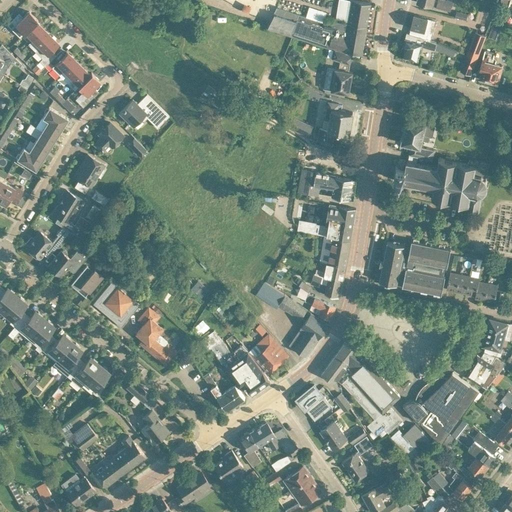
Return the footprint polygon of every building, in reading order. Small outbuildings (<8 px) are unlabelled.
[(71,0),(68,4),(65,6),(73,13),(86,0),(71,0)] [(86,0),(73,13),(72,14),(80,22),(81,21),(95,7),(95,6),(88,0),(86,0)] [(285,33),(292,36),(329,48),(330,46),(344,50),(344,51),(354,53),(364,55),(371,3),(362,2),(361,2),(350,0),(347,23),(325,19),(324,22),(277,6),(267,28),(285,33)] [(417,0),(417,1),(433,5),(433,4),(437,5),(436,6),(450,9),(452,0),(417,0)] [(95,7),(81,21),(89,29),(97,20),(102,25),(111,15),(98,3),(95,6),(95,7)] [(239,8),(247,12),(250,7),(242,3),(239,8)] [(467,20),(468,13),(457,11),(455,17),(467,20)] [(7,24),(20,37),(24,32),(36,20),(36,21),(38,19),(30,12),(28,12),(19,20),(15,16),(7,24)] [(424,38),(431,40),(435,26),(436,19),(415,14),(410,33),(424,38)] [(24,32),(32,39),(43,29),(40,26),(41,26),(36,21),(36,20),(24,32)] [(110,21),(96,36),(108,48),(123,34),(110,21)] [(245,47),(255,50),(264,26),(254,22),(245,47)] [(492,26),(488,36),(497,39),(500,28),(492,26)] [(43,29),(32,39),(28,44),(35,51),(51,35),(46,30),(45,31),(43,29)] [(406,46),(404,56),(418,60),(421,45),(435,49),(437,42),(431,40),(424,38),(410,33),(408,32),(404,45),(406,46)] [(474,32),(465,55),(477,59),(485,36),(474,32)] [(123,34),(108,48),(121,61),(136,46),(123,34)] [(45,64),(46,65),(52,58),(54,56),(50,52),(58,44),(55,41),(56,40),(51,35),(35,51),(42,58),(39,60),(45,65),(45,64)] [(20,65),(21,63),(1,43),(0,45),(0,66),(2,63),(7,67),(10,62),(20,65)] [(350,64),(353,55),(333,49),(330,57),(340,60),(339,69),(327,67),(324,88),(349,93),(353,71),(349,71),(350,64)] [(495,52),(485,50),(482,60),(479,70),(482,70),(480,78),(495,83),(495,82),(496,82),(497,81),(502,83),(504,76),(499,74),(502,65),(495,63),(496,59),(493,58),(495,52)] [(56,62),(52,67),(59,75),(75,59),(70,54),(69,55),(66,52),(59,60),(54,56),(52,58),(56,62)] [(459,71),(470,75),(477,59),(465,55),(459,71)] [(79,65),(80,64),(75,59),(59,75),(67,82),(82,67),(79,65)] [(170,62),(156,77),(169,89),(183,74),(170,62)] [(36,73),(41,69),(36,64),(35,65),(32,68),(36,73)] [(67,82),(74,90),(77,86),(78,86),(90,74),(90,73),(85,68),(84,69),(82,67),(67,82)] [(99,80),(91,72),(90,73),(90,74),(78,86),(83,91),(75,99),(76,99),(83,106),(95,94),(91,90),(99,82),(99,80)] [(183,74),(169,89),(175,96),(189,81),(183,74)] [(22,79),(19,83),(26,88),(27,88),(30,82),(24,78),(22,79)] [(189,81),(175,96),(182,102),(196,87),(189,81)] [(196,87),(182,102),(189,108),(203,93),(196,87)] [(0,93),(0,96),(9,99),(11,93),(1,90),(0,93)] [(57,92),(54,95),(61,103),(64,99),(57,92)] [(27,105),(32,96),(28,93),(23,102),(21,105),(25,107),(27,105)] [(169,115),(154,100),(146,93),(137,103),(133,99),(119,112),(133,126),(140,119),(141,120),(144,120),(147,117),(157,127),(169,115)] [(203,93),(189,108),(202,120),(216,105),(203,93)] [(320,128),(318,140),(320,141),(332,145),(334,131),(350,133),(353,112),(346,111),(346,110),(339,109),(339,110),(338,109),(339,103),(329,101),(328,108),(327,108),(326,115),(326,117),(330,118),(328,130),(320,128)] [(15,114),(20,117),(23,112),(22,112),(25,107),(21,105),(17,111),(15,114)] [(61,129),(68,118),(49,106),(42,117),(47,121),(61,129)] [(9,124),(13,127),(18,119),(14,117),(9,124)] [(313,126),(295,117),(290,126),(308,135),(313,126)] [(401,142),(411,145),(410,153),(430,158),(432,159),(434,149),(421,146),(423,139),(428,141),(430,134),(433,135),(435,125),(427,123),(407,118),(401,142)] [(55,139),(61,129),(47,121),(41,131),(55,139)] [(101,136),(94,144),(101,151),(109,144),(111,146),(123,134),(110,122),(98,133),(101,136)] [(41,131),(30,124),(26,129),(37,137),(35,140),(48,149),(55,139),(41,131)] [(184,133),(177,141),(192,154),(204,141),(186,125),(181,131),(184,133)] [(134,137),(128,144),(139,155),(146,148),(134,137)] [(28,150),(42,159),(48,149),(35,140),(28,150)] [(160,142),(153,149),(170,164),(176,157),(184,164),(192,154),(177,141),(169,150),(160,142)] [(22,149),(16,159),(27,165),(35,170),(41,161),(42,159),(28,150),(23,147),(22,149)] [(153,149),(146,157),(155,165),(147,174),(162,188),(171,179),(163,172),(170,164),(153,149)] [(429,163),(430,158),(410,153),(408,160),(407,159),(407,161),(406,159),(405,159),(402,158),(401,158),(399,160),(398,161),(397,164),(395,174),(400,175),(399,178),(400,179),(402,179),(402,181),(403,181),(403,182),(403,183),(408,184),(408,183),(409,183),(409,182),(417,184),(417,185),(418,185),(418,184),(425,185),(425,186),(426,186),(426,185),(433,187),(432,193),(432,194),(431,194),(431,195),(432,195),(432,197),(433,197),(433,196),(438,197),(437,199),(444,201),(445,198),(450,199),(450,200),(451,200),(451,199),(467,203),(467,207),(479,209),(482,193),(483,192),(483,194),(484,193),(483,192),(486,189),(487,189),(488,188),(486,188),(487,184),(489,183),(489,182),(487,183),(486,178),(487,177),(486,176),(486,177),(488,162),(475,160),(469,158),(468,163),(458,160),(458,159),(457,159),(457,160),(452,159),(453,156),(446,154),(445,158),(441,157),(441,156),(439,156),(439,157),(438,157),(438,159),(439,159),(437,166),(431,164),(429,163)] [(100,177),(105,169),(102,167),(104,164),(87,154),(74,175),(79,178),(74,186),(84,192),(88,186),(91,187),(98,176),(100,177)] [(221,161),(213,170),(229,183),(236,174),(221,161)] [(24,168),(21,173),(28,178),(31,172),(24,168)] [(303,168),(299,191),(301,191),(306,192),(309,192),(310,184),(313,170),(303,168)] [(213,170),(206,178),(222,191),(229,183),(213,170)] [(349,198),(353,179),(336,176),(336,175),(317,171),(315,184),(334,187),(332,196),(349,198)] [(130,175),(122,183),(139,198),(146,191),(154,198),(162,188),(147,174),(139,183),(130,175)] [(206,178),(200,184),(216,198),(222,191),(206,178)] [(15,185),(14,187),(3,181),(0,187),(0,201),(5,205),(8,200),(15,203),(23,189),(15,185)] [(200,184),(194,191),(210,205),(216,198),(200,184)] [(62,197),(53,212),(58,215),(55,220),(72,231),(78,235),(82,230),(90,220),(80,214),(75,223),(69,219),(82,199),(74,194),(66,189),(61,197),(62,197)] [(97,189),(93,196),(106,204),(110,197),(97,189)] [(194,191),(187,200),(196,208),(191,213),(201,222),(213,208),(210,205),(194,191)] [(22,195),(18,203),(21,205),(26,198),(22,195)] [(126,202),(111,218),(126,231),(138,218),(131,211),(133,208),(126,201),(126,202)] [(325,235),(324,238),(329,240),(330,236),(351,239),(353,227),(353,224),(355,216),(356,208),(354,208),(346,206),(336,205),(334,215),(331,214),(329,223),(328,233),(327,236),(325,235)] [(217,229),(206,239),(213,247),(214,248),(229,234),(229,233),(222,226),(227,221),(222,215),(212,224),(217,229)] [(111,218),(105,224),(120,238),(126,231),(111,218)] [(105,224),(93,238),(108,251),(120,238),(105,224)] [(26,247),(39,258),(43,253),(47,257),(69,231),(62,226),(56,233),(58,234),(52,241),(39,231),(26,247)] [(229,234),(214,248),(222,257),(233,247),(237,252),(247,243),(242,238),(237,243),(229,234)] [(329,262),(346,265),(351,239),(330,236),(329,240),(324,238),(321,261),(327,262),(329,262)] [(387,241),(379,280),(397,284),(398,280),(403,281),(402,285),(442,293),(445,275),(441,274),(443,265),(447,266),(451,248),(412,240),(410,248),(405,247),(405,245),(387,241)] [(67,265),(75,271),(92,250),(83,242),(70,258),(66,254),(67,254),(67,253),(67,251),(65,249),(63,249),(62,250),(61,250),(48,265),(59,275),(67,265)] [(237,261),(231,267),(239,276),(254,262),(247,254),(252,249),(247,243),(237,252),(232,256),(237,261)] [(239,276),(247,285),(248,284),(253,289),(263,279),(270,269),(267,266),(262,270),(255,262),(254,262),(239,276)] [(316,270),(315,272),(328,277),(334,278),(334,277),(343,280),(346,265),(329,262),(327,262),(325,271),(319,269),(319,271),(316,270)] [(93,270),(86,265),(70,284),(80,292),(83,288),(89,293),(98,282),(96,281),(101,275),(94,269),(93,270)] [(328,277),(315,272),(314,272),(310,283),(319,286),(320,281),(327,284),(325,293),(340,296),(343,280),(334,277),(334,278),(328,277)] [(447,289),(456,291),(460,274),(450,272),(447,289)] [(469,276),(460,274),(456,291),(466,293),(469,276)] [(476,295),(478,281),(479,281),(479,278),(469,276),(466,293),(476,295)] [(312,286),(302,280),(299,285),(308,291),(312,286)] [(93,303),(121,326),(139,304),(132,298),(132,299),(118,287),(111,281),(93,303)] [(259,290),(257,293),(277,306),(278,304),(293,313),(292,315),(300,320),(302,317),(306,311),(310,314),(306,319),(301,326),(302,326),(289,344),(298,350),(306,356),(322,333),(329,324),(320,318),(309,310),(265,281),(259,290)] [(476,295),(475,297),(485,299),(488,283),(479,281),(478,281),(476,295)] [(197,282),(192,288),(202,297),(209,289),(202,283),(200,285),(197,282)] [(495,302),(498,285),(488,283),(485,299),(495,302)] [(0,288),(0,309),(3,311),(16,295),(13,292),(14,291),(11,288),(10,289),(7,287),(5,290),(3,292),(0,288)] [(317,306),(315,312),(331,318),(336,305),(307,293),(304,301),(317,306)] [(16,295),(3,311),(12,319),(9,322),(14,326),(23,315),(19,311),(21,309),(26,303),(23,300),(24,299),(20,296),(19,298),(16,295)] [(140,342),(166,364),(176,351),(168,345),(165,348),(152,338),(161,327),(154,321),(158,315),(148,307),(139,319),(144,323),(137,332),(144,338),(140,342)] [(14,326),(8,334),(10,336),(13,338),(18,331),(27,338),(28,338),(44,318),(41,315),(42,314),(38,311),(37,312),(35,310),(30,316),(28,318),(23,315),(14,326)] [(490,317),(483,343),(486,344),(484,351),(501,355),(503,347),(501,347),(503,338),(507,322),(490,317)] [(44,318),(28,338),(36,345),(34,348),(39,352),(42,349),(51,338),(47,334),(48,332),(53,326),(51,324),(52,322),(48,320),(47,321),(44,318)] [(214,330),(201,340),(208,350),(211,347),(226,367),(226,366),(236,380),(236,379),(240,386),(245,382),(252,393),(270,380),(248,350),(234,361),(228,354),(231,352),(214,330)] [(51,338),(42,349),(46,353),(49,350),(58,358),(72,341),(68,339),(69,337),(66,334),(65,336),(62,333),(57,340),(55,342),(51,338)] [(269,335),(260,342),(250,351),(269,373),(284,360),(284,359),(283,360),(275,350),(279,346),(269,335)] [(72,341),(58,358),(67,365),(65,368),(69,372),(79,361),(74,357),(76,355),(81,349),(78,347),(79,346),(76,343),(75,344),(72,341)] [(389,405),(400,396),(367,360),(358,352),(358,351),(345,341),(322,372),(335,382),(337,379),(342,382),(375,418),(367,425),(376,435),(384,428),(388,432),(402,420),(389,405)] [(473,379),(486,387),(506,361),(496,355),(487,352),(484,357),(477,353),(465,374),(473,379)] [(10,362),(8,363),(19,375),(26,367),(12,355),(8,359),(10,362)] [(69,372),(67,375),(81,387),(82,385),(86,381),(99,364),(96,362),(97,361),(94,358),(93,359),(90,357),(85,363),(83,365),(79,361),(69,372)] [(99,364),(86,381),(95,388),(92,391),(97,396),(108,382),(108,381),(107,382),(106,384),(102,380),(104,378),(109,372),(106,370),(107,369),(103,366),(102,367),(99,364)] [(406,402),(403,404),(410,411),(433,436),(442,442),(444,440),(474,398),(479,391),(462,378),(461,377),(452,371),(447,377),(446,378),(444,377),(442,376),(440,377),(438,377),(428,383),(427,384),(425,385),(424,387),(424,389),(423,391),(425,395),(425,396),(426,398),(425,399),(420,402),(418,401),(416,400),(415,400),(414,400),(411,400),(409,400),(406,402)] [(209,373),(204,377),(227,410),(245,397),(235,383),(222,392),(209,373)] [(31,374),(24,382),(31,388),(37,380),(31,374)] [(156,400),(150,394),(132,379),(125,387),(143,402),(149,407),(154,405),(156,400)] [(325,412),(332,406),(314,384),(297,398),(315,420),(322,414),(321,412),(323,411),(325,412)] [(57,387),(51,394),(56,399),(62,391),(57,387)] [(341,406),(345,410),(351,405),(341,393),(335,398),(341,406)] [(511,403),(511,400),(504,395),(501,399),(510,406),(511,403)] [(329,403),(332,406),(336,410),(341,406),(335,398),(329,403)] [(149,423),(142,428),(152,442),(166,432),(161,426),(163,424),(152,409),(143,416),(149,423)] [(497,410),(491,418),(495,421),(495,420),(495,421),(501,413),(497,410)] [(462,417),(451,431),(457,436),(469,422),(462,417)] [(335,447),(347,438),(339,428),(342,426),(337,418),(327,425),(325,425),(323,427),(322,429),(320,430),(330,443),(331,442),(335,447)] [(273,433),(266,421),(249,431),(258,445),(267,440),(272,448),(288,438),(282,428),(273,433)] [(495,436),(503,443),(511,432),(511,427),(506,423),(495,436)] [(73,433),(65,439),(69,444),(71,443),(77,449),(80,446),(81,448),(97,436),(91,428),(90,429),(85,424),(73,433)] [(353,442),(367,433),(362,426),(348,436),(353,442)] [(418,426),(406,437),(418,450),(420,453),(432,442),(418,426)] [(394,432),(390,436),(410,458),(414,454),(418,450),(406,437),(398,428),(394,432)] [(468,447),(477,454),(489,464),(496,456),(491,453),(498,444),(479,429),(473,438),(474,439),(468,447)] [(260,460),(253,448),(258,445),(249,431),(248,432),(246,431),(243,433),(243,435),(239,437),(248,451),(243,454),(250,463),(252,465),(260,460)] [(129,434),(125,437),(122,440),(126,445),(107,459),(104,456),(91,466),(92,467),(90,468),(104,486),(145,455),(129,434)] [(342,461),(355,480),(369,470),(358,454),(373,445),(367,435),(354,443),(359,450),(342,461)] [(442,442),(440,445),(447,453),(451,447),(448,444),(444,440),(442,442)] [(232,449),(220,457),(221,460),(213,465),(223,479),(243,466),(232,449)] [(468,466),(481,475),(489,464),(477,454),(468,466)] [(79,455),(72,460),(83,474),(89,469),(79,455)] [(422,468),(422,466),(415,456),(408,460),(415,470),(418,471),(422,468)] [(453,467),(455,468),(458,466),(451,458),(449,456),(444,460),(451,468),(453,467)] [(276,470),(282,465),(278,459),(271,463),(276,470)] [(303,465),(283,479),(290,488),(310,475),(303,465)] [(460,468),(460,469),(466,475),(470,472),(463,465),(460,468)] [(253,470),(246,476),(251,482),(258,477),(253,470)] [(182,494),(176,498),(181,505),(187,501),(186,500),(209,484),(200,471),(177,487),(182,494)] [(280,477),(275,471),(262,479),(267,486),(280,477)] [(439,471),(433,476),(442,486),(448,482),(439,471)] [(455,477),(448,485),(453,489),(453,490),(463,498),(472,486),(462,479),(464,476),(457,471),(453,476),(455,477)] [(75,473),(60,484),(75,504),(86,495),(87,496),(95,490),(85,476),(80,479),(75,473)] [(300,503),(320,490),(310,475),(290,488),(300,503)] [(428,480),(437,491),(442,486),(433,476),(428,480)] [(13,479),(8,482),(21,502),(26,499),(13,479)] [(381,485),(372,490),(363,495),(372,511),(385,505),(381,498),(392,492),(386,482),(381,485)] [(28,511),(60,511),(53,498),(51,499),(49,494),(51,493),(45,483),(36,488),(42,498),(48,508),(41,511),(38,511),(36,507),(28,511)] [(431,495),(427,497),(428,498),(434,510),(436,511),(451,511),(454,509),(453,507),(445,501),(444,500),(445,498),(439,493),(434,501),(431,495)] [(162,497),(148,506),(151,511),(172,511),(167,505),(162,497)] [(436,511),(434,510),(428,498),(422,501),(428,511),(436,511)] [(394,502),(383,510),(384,511),(391,511),(398,508),(400,506),(397,501),(395,502),(394,502)] [(511,511),(511,504),(506,501),(499,510),(502,511),(511,511)] [(303,511),(297,502),(285,509),(286,511),(303,511)] [(400,506),(398,508),(403,511),(412,511),(415,509),(406,502),(400,506)]
